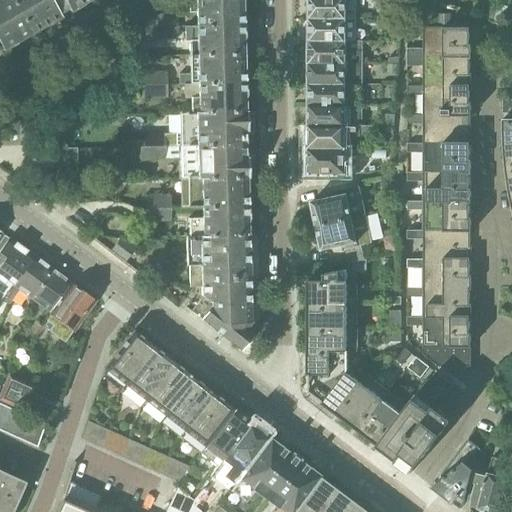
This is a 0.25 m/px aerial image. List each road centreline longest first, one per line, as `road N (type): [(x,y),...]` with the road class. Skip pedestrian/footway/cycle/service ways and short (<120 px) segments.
road 1 (residential): [(404,508),(461,437),(487,372),(498,242),(484,105),(504,32)]
road 2 (residential): [(278,0),(284,345),(265,397)]
road 3 (residential): [(129,293),(101,337),(39,511)]
road 4 (tertiary): [(404,508),(265,397)]
road 5 (tertiary): [(265,397),(129,293)]
road 6 (tertiary): [(129,293),(0,194)]
road 7 (residential): [(0,84),(138,0)]
